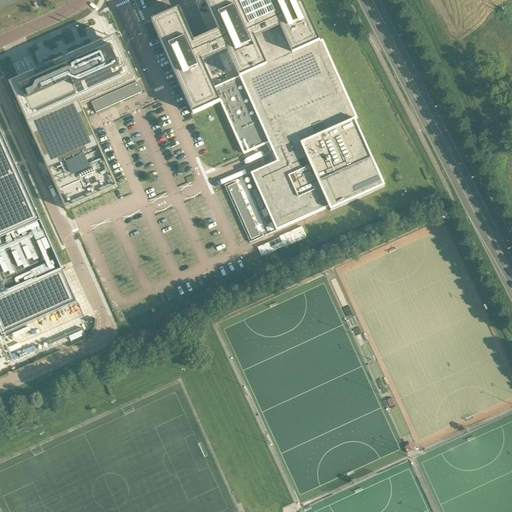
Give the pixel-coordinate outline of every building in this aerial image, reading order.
[(179,9),(151,21),(193,114),(220,102),(243,154),(269,143),(277,162),(251,173),(276,231),(329,207),(330,211),(384,187),(372,159),(354,119),(357,118),(322,40),(319,42),(300,0),(205,0),(219,31),(193,42),(179,9)] [(20,79),(9,84),(63,203),(66,210),(117,187),(81,105),(138,80),(127,57),(125,59),(118,43),(115,37),(77,54),(77,53),(41,70),(34,73),(31,74),(20,79)] [(137,82),(91,102),(96,113),(120,102),(122,101),(142,92),(137,82)] [(0,332),(4,340),(79,306),(70,286),(46,233),(0,130),(0,332)] [(236,183),(227,187),(251,239),(260,236),(236,183)] [(80,332),(69,337),(71,341),(82,336),(80,332)] [(413,443),(404,447),(407,452),(415,448),(413,443)]
